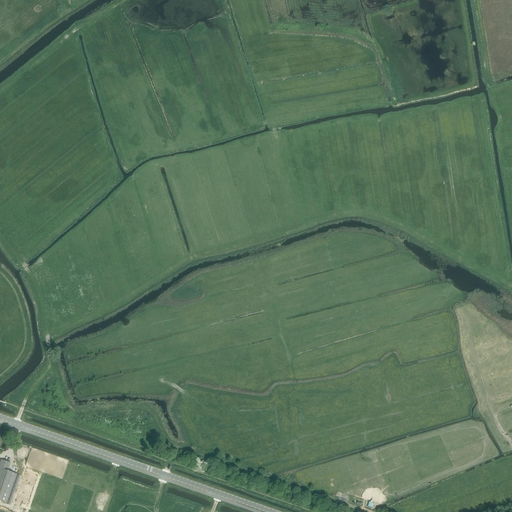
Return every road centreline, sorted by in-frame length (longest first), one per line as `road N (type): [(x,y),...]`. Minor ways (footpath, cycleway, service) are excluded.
road 1 (track): [(0,236),(43,306),(49,361),(68,406),(144,407),(168,439),(191,450),(370,511)]
road 2 (tertiary): [(271,511),(0,416)]
